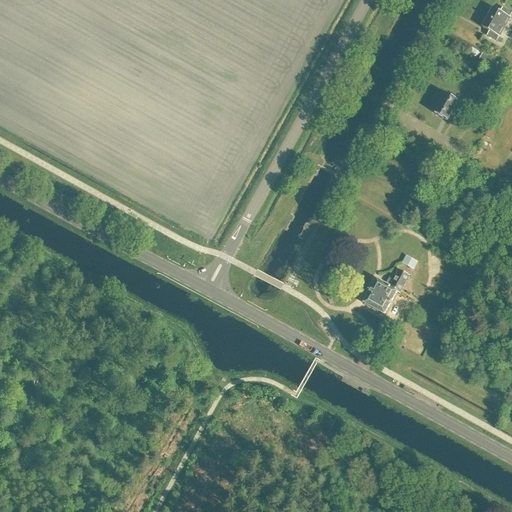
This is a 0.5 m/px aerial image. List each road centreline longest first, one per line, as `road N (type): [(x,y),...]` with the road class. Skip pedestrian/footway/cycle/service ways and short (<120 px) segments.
road 1 (primary): [(511,458),(207,290)]
road 2 (unclassified): [(207,290),(367,0)]
road 3 (track): [(221,392),(185,335),(0,233)]
road 4 (primary): [(207,290),(0,177)]
road 5 (unclassified): [(384,106),(442,0)]
